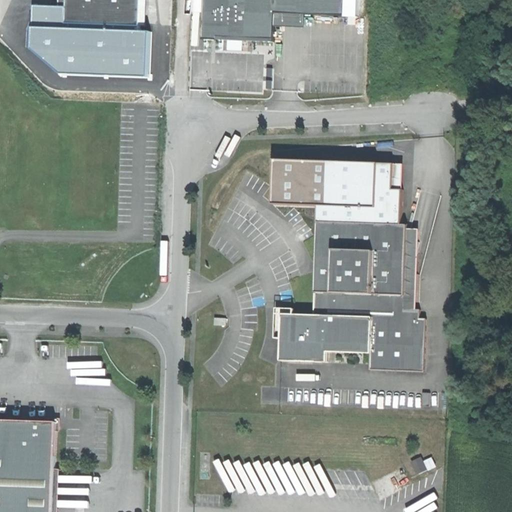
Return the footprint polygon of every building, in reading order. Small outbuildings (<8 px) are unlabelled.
[(143,0),(71,0),(71,24),(143,26),(143,0)] [(248,38),(276,39),(276,27),(277,13),(346,16),(346,0),(206,0),(205,23),(219,24),(219,37),(248,38)] [(282,339),(282,361),(329,363),(329,352),(372,354),(371,365),(371,370),(426,372),(427,319),(421,318),(421,310),(406,309),(409,225),(399,225),(319,222),(317,271),(315,316),(283,314),(283,328),(280,328),(279,331),(279,339),(282,339)] [(7,421),(0,420),(0,511),(57,511),(60,424),(53,424),(53,422),(7,421)] [(423,474),(441,464),(437,456),(428,460),(426,456),(416,461),(423,474)]
